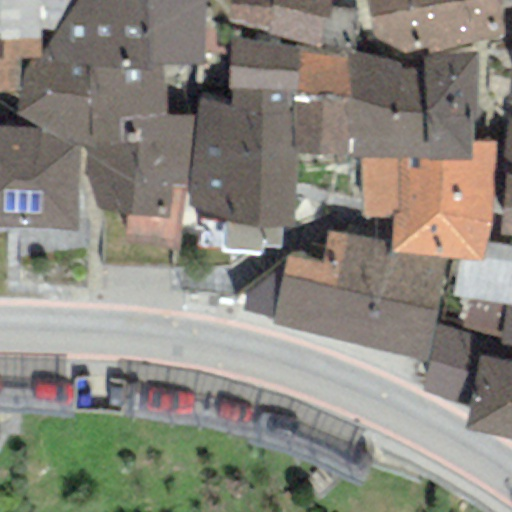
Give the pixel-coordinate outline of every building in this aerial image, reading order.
[(0,0),(0,98),(17,97),(17,90),(20,83),(20,60),(30,59),(40,59),(41,50),(41,34),(49,33),(67,0),(0,0)] [(148,68),(146,0),(77,0),(41,50),(40,59),(30,59),(20,83),(17,90),(17,97),(15,120),(33,128),(79,151),(85,153),(89,69),(148,68)] [(146,0),(148,68),(161,68),(205,67),(203,0),(146,0)] [(228,0),(228,25),(268,30),(266,35),(319,49),(329,0),(228,0)] [(353,0),(329,0),(319,49),(319,50),(347,54),(353,0)] [(365,0),(375,39),(404,53),(427,49),(428,53),(504,37),(498,0),(365,0)] [(225,92),(231,93),(295,95),(297,48),(230,39),(225,92)] [(319,50),(297,48),(295,95),(349,97),(347,54),(319,50)] [(398,64),(347,54),(349,97),(350,157),(350,160),(357,160),(396,160),(426,160),(424,64),(398,64)] [(475,56),(424,57),(424,64),(426,160),(470,160),(470,141),(470,117),(476,117),(475,56)] [(148,68),(89,69),(85,160),(84,175),(96,211),(126,215),(122,244),(179,250),(186,212),(188,194),(189,185),(195,118),(163,117),(161,68),(148,68)] [(295,95),(231,93),(233,106),(197,102),(195,118),(189,185),(295,198),(294,153),(295,95)] [(350,157),(349,97),(295,95),(294,153),(350,157)] [(511,121),(507,121),(502,174),(511,174),(511,121)] [(24,129),(0,127),(0,228),(77,232),(79,157),(79,151),(33,128),(24,129)] [(480,263),(486,241),(487,236),(492,211),(495,142),(470,141),(470,160),(426,160),(396,160),(399,216),(392,216),(391,228),(390,242),(389,250),(446,260),(460,259),(480,263)] [(399,216),(396,160),(357,160),(361,219),(392,216),(399,216)] [(511,174),(502,174),(500,235),(511,235),(511,174)] [(295,198),(189,185),(188,194),(186,212),(225,217),(221,252),(261,257),(262,247),(279,249),(282,228),(291,229),(294,210),(295,198)] [(390,242),(327,231),(322,262),(285,256),(281,277),(438,310),(446,260),(389,250),(390,242)] [(511,246),(486,241),(480,263),(460,259),(450,296),(468,300),(505,308),(511,307),(511,246)] [(281,277),(285,256),(244,291),(243,311),(273,318),(281,277)] [(434,326),(438,310),(281,277),(273,318),(270,328),(427,361),(434,326)] [(468,300),(461,332),(434,326),(427,361),(421,394),(466,409),(477,359),(511,364),(511,307),(505,308),(468,300)] [(511,364),(477,359),(466,409),(461,431),(511,439),(511,364)]
